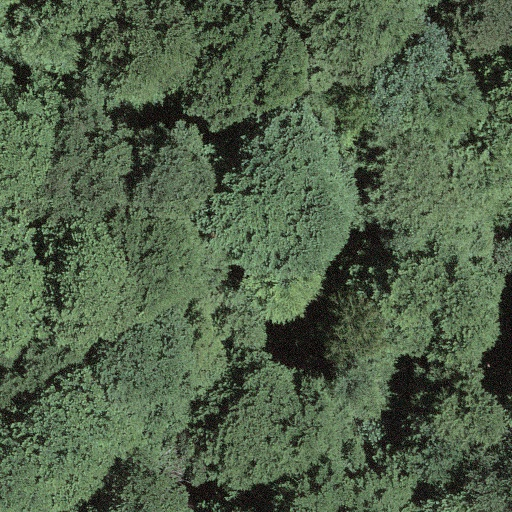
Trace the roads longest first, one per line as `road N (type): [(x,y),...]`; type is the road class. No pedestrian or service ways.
road 1 (track): [(266,511),(472,0)]
road 2 (track): [(383,226),(278,304),(164,478)]
